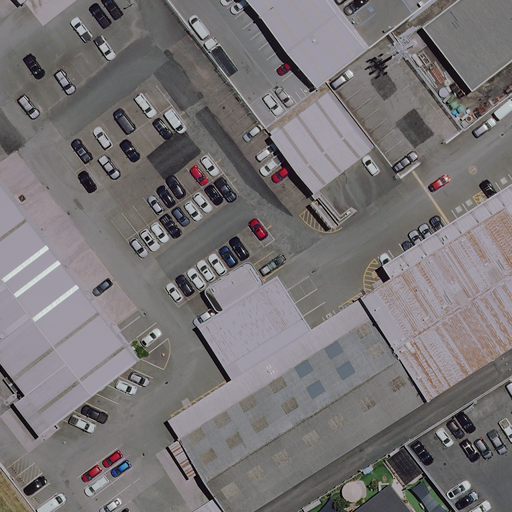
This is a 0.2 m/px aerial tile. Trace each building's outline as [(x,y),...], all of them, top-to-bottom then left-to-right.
[(369,50),(328,0),(244,0),(317,91),(369,50)] [(511,54),(511,0),(458,0),(415,34),(461,94),(511,54)] [(326,91),(270,133),(311,188),(368,146),(326,91)] [(511,177),(381,261),(389,275),(358,294),(424,398),(511,343),(511,177)] [(137,358),(0,181),(0,365),(2,363),(24,391),(11,400),(38,434),(137,358)] [(243,511),(424,398),(358,294),(309,326),(275,273),(197,322),(231,376),(167,416),(227,511),(243,511)] [(511,381),(495,392),(511,419),(511,381)]
